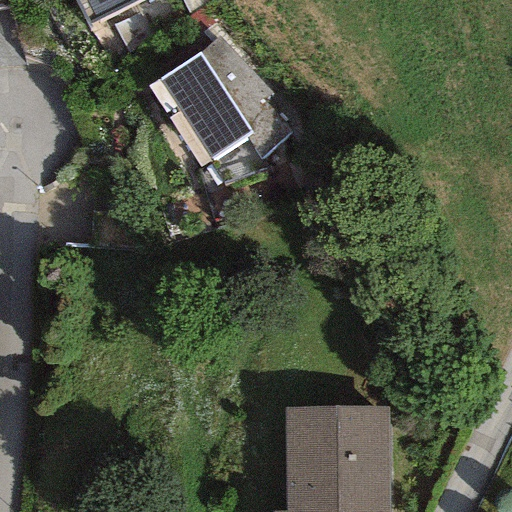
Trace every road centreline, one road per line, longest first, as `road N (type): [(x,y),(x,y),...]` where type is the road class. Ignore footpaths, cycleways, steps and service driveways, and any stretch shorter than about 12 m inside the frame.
road 1 (residential): [(0,483),(13,400),(15,124)]
road 2 (residential): [(511,373),(448,511)]
